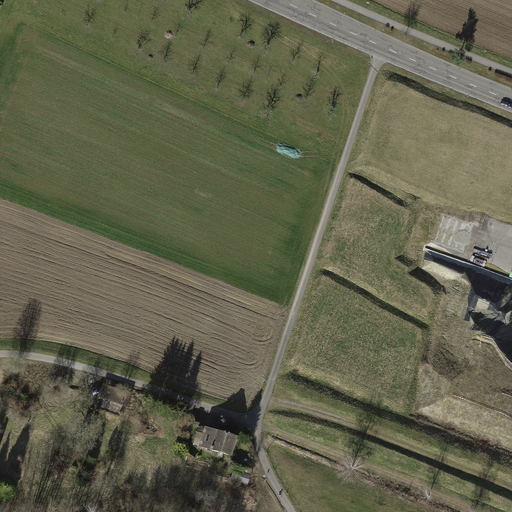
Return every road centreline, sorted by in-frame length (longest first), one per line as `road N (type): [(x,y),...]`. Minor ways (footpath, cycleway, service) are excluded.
road 1 (track): [(382,46),(255,426)]
road 2 (track): [(255,426),(85,366),(0,354)]
road 3 (tertiary): [(511,98),(282,0)]
road 4 (track): [(460,511),(255,426)]
